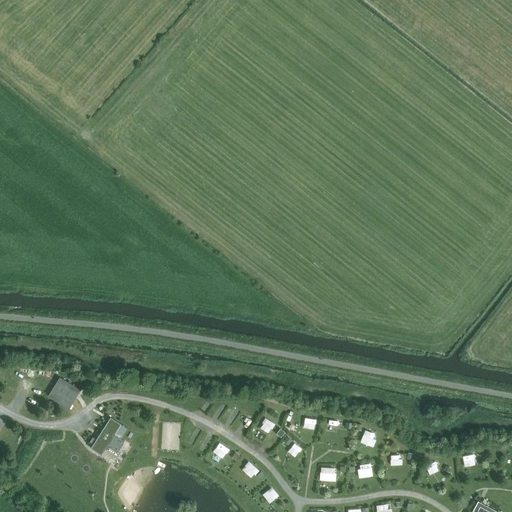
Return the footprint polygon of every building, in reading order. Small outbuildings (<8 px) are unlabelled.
[(80,390),(59,377),(48,396),(69,409),(71,405),(69,404),(76,393),(78,394),(80,390)] [(100,388),(88,393),(90,398),(102,393),(100,388)] [(267,417),(260,427),(269,433),(276,423),(267,417)] [(304,427),(314,429),(316,418),(305,417),(304,427)] [(108,444),(117,451),(124,441),(114,434),(120,424),(110,418),(91,448),(101,455),(108,444)] [(361,442),(374,446),(377,439),(373,437),(375,432),(366,429),(361,442)] [(294,445),(286,453),(294,460),(302,452),(294,445)] [(464,466),(478,464),(476,452),(463,454),(464,466)] [(391,453),(391,465),(404,465),(404,453),(391,453)] [(252,477),(260,469),(250,460),(243,468),(252,477)] [(426,465),(430,474),(440,470),(436,461),(426,465)] [(359,464),(360,477),(373,476),(372,463),(359,464)] [(336,480),(337,467),(321,466),(320,479),(336,480)] [(270,503),(279,496),(272,487),(263,494),(270,503)] [(391,511),(390,503),(377,504),(377,511),(391,511)]
